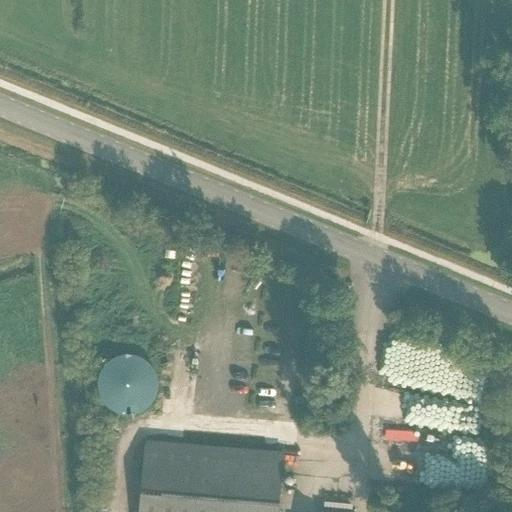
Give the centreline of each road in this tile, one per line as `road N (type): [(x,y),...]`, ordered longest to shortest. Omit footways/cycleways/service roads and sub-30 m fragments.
road 1 (tertiary): [(511,314),(0,105)]
road 2 (track): [(373,236),(387,0)]
